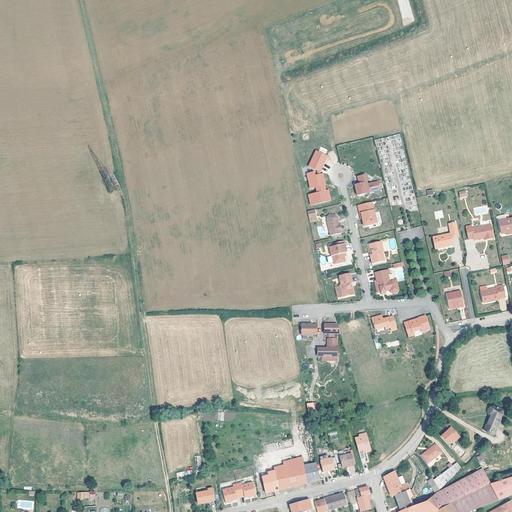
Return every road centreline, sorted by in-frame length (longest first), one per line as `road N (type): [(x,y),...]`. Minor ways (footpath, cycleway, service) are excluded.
road 1 (residential): [(453,340),(431,305),(369,306),(339,176)]
road 2 (residential): [(453,340),(417,439),(371,477)]
